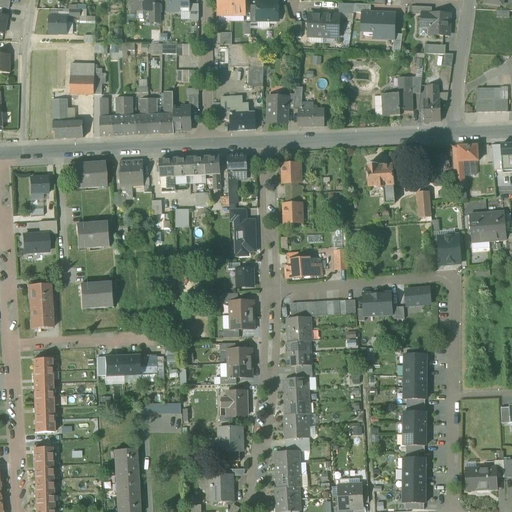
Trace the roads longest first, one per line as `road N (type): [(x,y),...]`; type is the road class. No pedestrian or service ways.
road 1 (residential): [(453,511),(455,275),(270,289)]
road 2 (residential): [(270,289),(252,511)]
road 3 (residential): [(0,152),(10,348)]
road 4 (residential): [(265,144),(454,133)]
road 5 (residential): [(20,150),(207,145)]
road 6 (residential): [(10,348),(18,511)]
road 7 (residential): [(32,0),(20,150)]
road 8 (residential): [(265,144),(270,289)]
road 9 (residential): [(207,145),(208,0)]
road 10 (residential): [(10,348),(143,340)]
road 11 (residential): [(454,133),(468,3)]
